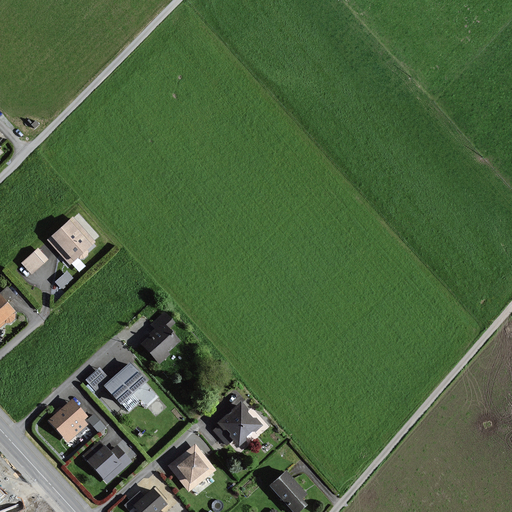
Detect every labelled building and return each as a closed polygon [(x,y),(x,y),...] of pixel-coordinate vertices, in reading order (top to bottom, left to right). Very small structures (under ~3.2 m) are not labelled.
[(97,235),(79,215),(74,220),(73,218),(48,240),(64,257),(62,259),(68,266),(72,263),(79,271),(84,267),(77,260),(81,257),(82,259),(87,255),(84,251),(94,243),(92,240),(97,235)] [(22,261),(32,272),(49,257),(39,245),(22,261)] [(56,279),(60,285),(73,277),(69,271),(56,279)] [(14,313),(0,297),(0,326),(7,320),(9,323),(15,318),(12,315),(14,313)] [(167,328),(173,323),(164,313),(152,324),(156,329),(150,334),(152,336),(142,344),(159,363),(169,354),(166,352),(178,341),(167,328)] [(120,402),(144,381),(130,364),(105,386),(120,402)] [(108,378),(99,369),(86,380),(95,390),(108,378)] [(86,417),(71,401),(49,421),(67,441),(85,425),(82,421),(86,417)] [(247,410),(241,403),(218,423),(220,426),(215,430),(227,444),(232,439),(238,446),(244,440),(243,438),(252,429),(254,431),(261,425),(255,419),(252,421),(244,412),(247,410)] [(130,462),(117,447),(110,454),(99,442),(84,455),(89,460),(88,461),(107,483),(130,462)] [(214,470),(195,446),(169,466),(188,490),(214,470)] [(305,494),(286,473),(271,486),(294,511),(296,511),(304,505),(299,499),(305,494)] [(160,511),(159,511),(165,505),(152,490),(134,506),(139,511),(160,511)]
